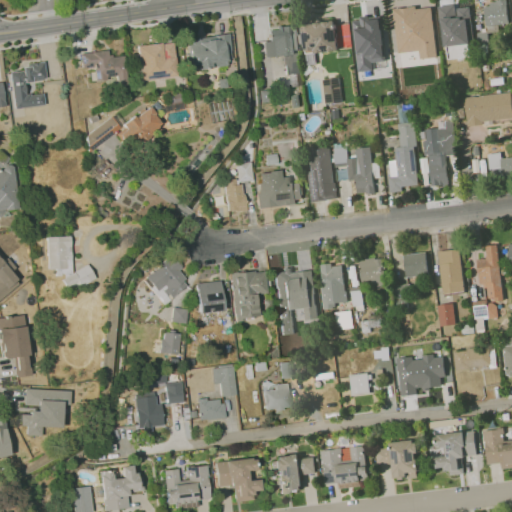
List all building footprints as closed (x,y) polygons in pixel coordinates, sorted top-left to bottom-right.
[(488,31),(478,32),(479,47),(489,46),(488,33),(500,32),(498,25),(509,23),(506,0),(501,0),(491,2),(491,6),(485,7),(488,31)] [(445,13),(457,11),(456,7),(470,4),(472,24),(456,25),(457,28),(447,29),(445,13)] [(395,9),(417,6),(417,9),(432,7),(438,58),(422,59),(421,50),(399,52),(395,9)] [(355,18),(377,15),(379,40),(358,42),(355,18)] [(301,24),(305,52),(338,49),(334,25),(334,21),(301,24)] [(349,22),(334,25),(338,49),(353,47),(349,22)] [(292,25),(269,27),(270,40),(263,42),(266,58),(283,55),(285,75),(303,73),(300,52),(295,53),(292,25)] [(188,39),(191,69),(232,64),(229,32),(188,39)] [(137,45),(141,80),(179,76),(173,42),(137,45)] [(80,53),(82,69),(95,67),(97,82),(126,79),(124,56),(108,57),(107,50),(80,53)] [(377,57),(387,55),(391,83),(380,84),(377,57)] [(42,61),(45,79),(24,82),(25,94),(43,93),(44,105),(13,108),(9,71),(22,70),(22,67),(31,66),(30,62),(42,61)] [(474,70),(477,89),(448,93),(446,73),(474,70)] [(323,79),(340,78),(343,102),(326,103),(323,79)] [(465,97),(511,92),(511,118),(484,122),(484,124),(468,126),(465,97)] [(160,123),(153,115),(155,113),(149,107),(135,117),(134,115),(122,124),(124,127),(116,133),(128,148),(160,123)] [(332,110),(339,110),(340,118),(333,119),(332,110)] [(86,135),(88,153),(119,128),(111,116),(86,135)] [(453,120),(439,121),(439,128),(426,129),(427,140),(423,140),(425,154),(429,153),(432,186),(449,185),(446,155),(457,154),(453,120)] [(398,175),(389,176),(390,192),(403,191),(402,187),(420,185),(415,146),(418,146),(415,121),(398,123),(401,146),(395,147),(398,175)] [(488,145),(498,144),(498,151),(488,152),(488,145)] [(371,146),(356,148),(357,157),(348,158),(346,146),(334,148),(336,167),(348,165),(350,181),(356,179),(357,193),(366,192),(367,195),(375,194),(371,146)] [(309,150),(330,147),(334,183),(336,182),(338,199),(312,201),(308,171),(312,171),(309,150)] [(501,158),(501,152),(488,154),(490,169),(502,168),(501,158)] [(265,155),(266,165),(277,163),(276,154),(265,155)] [(501,158),(511,156),(511,176),(503,177),(502,168),(501,158)] [(472,159),(479,158),(481,171),(474,172),(472,159)] [(59,161),(76,159),(79,188),(62,189),(59,161)] [(251,161),(236,163),(238,182),(253,180),(251,161)] [(0,169),(13,168),(19,210),(0,212),(0,169)] [(259,208),(257,185),(261,184),(259,174),(281,170),(282,177),(290,176),(291,183),(301,182),(303,199),(296,200),(296,204),(259,208)] [(235,178),(224,180),(228,211),(235,210),(236,212),(245,210),(241,184),(236,184),(235,178)] [(70,236),(71,260),(66,260),(67,270),(47,270),(46,237),(70,236)] [(498,245),(504,300),(495,301),(495,298),(489,299),(487,287),(484,288),(484,284),(480,284),(478,259),(486,258),(486,257),(488,256),(487,246),(498,245)] [(439,251),(460,248),(466,293),(444,295),(439,251)] [(404,255),(426,252),(429,274),(407,277),(404,255)] [(182,267),(178,270),(185,278),(183,281),(187,286),(164,305),(143,280),(172,255),(182,267)] [(359,259),(375,257),(375,259),(383,258),(385,278),(361,281),(359,259)] [(0,295),(18,280),(0,259),(0,295)] [(321,264),(332,263),(332,266),(342,265),(348,302),(335,303),(336,308),(326,309),(321,264)] [(87,264),(64,278),(72,291),(95,278),(87,264)] [(283,271),(284,289),(305,286),(304,279),(315,278),(313,264),(292,266),(293,271),(283,271)] [(230,273),(254,270),(255,272),(265,271),(267,293),(257,294),(259,317),(245,318),(245,320),(235,321),(230,273)] [(220,280),(224,311),(199,314),(196,283),(220,280)] [(410,284),(411,299),(408,300),(408,305),(395,307),(393,285),(410,284)] [(351,286),(361,285),(364,305),(352,306),(351,286)] [(473,301),(487,299),(487,303),(493,302),(497,306),(499,317),(488,318),(488,316),(475,317),(473,301)] [(438,305),(453,303),(456,324),(441,326),(438,305)] [(275,306),(283,305),(284,319),(276,320),(275,306)] [(172,307),(187,309),(185,323),(171,322),(172,307)] [(336,312),(351,309),(353,327),(338,330),(336,312)] [(222,315),(230,314),(232,333),(224,334),(222,315)] [(15,377),(27,376),(23,315),(1,316),(2,320),(0,319),(0,358),(13,358),(15,377)] [(163,339),(164,332),(180,333),(178,354),(159,353),(160,339),(163,339)] [(503,346),(511,345),(511,375),(507,375),(503,346)] [(468,350),(455,352),(456,370),(490,367),(490,364),(491,364),(489,346),(467,348),(468,350)] [(424,366),(423,352),(437,350),(442,385),(415,389),(413,367),(424,366)] [(280,362),(293,361),(296,376),(282,378),(280,362)] [(212,368),(213,383),(220,383),(221,395),(236,394),(233,366),(212,368)] [(350,374),(369,372),(371,393),(352,395),(350,374)] [(144,390),(166,388),(165,383),(164,373),(143,375),(144,390)] [(180,382),(183,402),(167,404),(166,388),(165,383),(180,382)] [(263,391),(276,389),(275,385),(287,384),(291,406),(282,407),(283,411),(275,412),(274,408),(266,409),(263,391)] [(68,390),(23,389),(22,406),(27,406),(27,414),(20,414),(19,426),(25,426),(25,436),(40,436),(40,427),(59,428),(60,404),(68,404),(68,390)] [(155,395),(156,404),(160,403),(163,424),(137,427),(134,398),(155,395)] [(197,399),(206,398),(206,400),(219,398),(220,403),(224,403),(225,417),(199,419),(197,399)] [(0,418),(0,473),(11,473),(4,418),(0,418)] [(483,430),(487,464),(501,462),(502,469),(511,467),(511,426),(511,427),(511,439),(504,440),(503,428),(483,430)] [(476,454),(474,430),(435,434),(436,448),(445,447),(446,456),(435,457),(436,468),(447,467),(447,475),(464,473),(463,456),(476,454)] [(419,477),(415,440),(389,442),(389,447),(375,448),(377,464),(391,463),(393,479),(419,477)] [(367,480),(365,446),(350,447),(351,460),(342,460),(341,448),(321,450),(323,484),(367,480)] [(313,456),(299,458),(299,453),(273,456),(277,493),(302,490),(301,475),(315,473),(313,456)] [(232,501),(251,500),(250,491),(258,490),(257,479),(246,480),(246,471),(254,470),(253,457),(213,461),(215,487),(231,485),(232,501)] [(102,510),(127,508),(125,491),(141,490),(140,480),(133,481),(132,465),(119,466),(120,477),(110,478),(109,470),(98,471),(102,510)] [(162,470),(165,503),(207,500),(205,465),(184,466),(185,480),(177,480),(176,469),(162,470)] [(69,511),(88,511),(88,486),(69,487),(69,511)]
